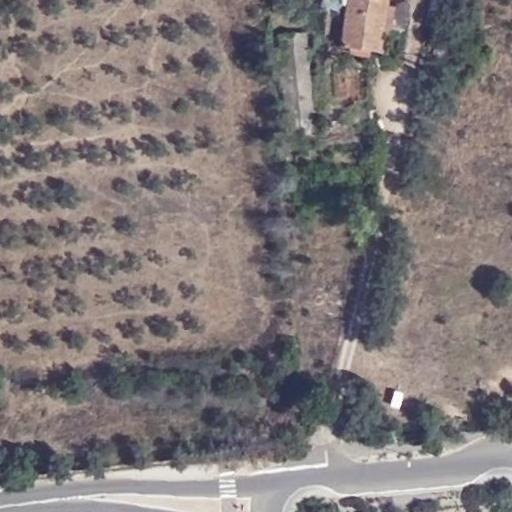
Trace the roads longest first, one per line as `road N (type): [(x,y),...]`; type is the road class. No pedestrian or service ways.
road 1 (secondary): [(511,450),(448,470),(313,473),(277,483)]
road 2 (secondary): [(277,483),(53,499)]
